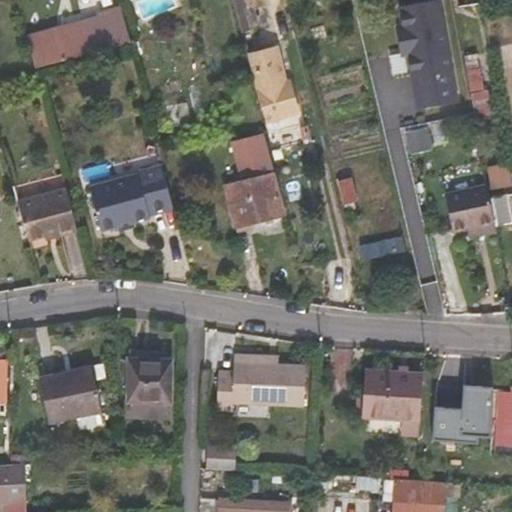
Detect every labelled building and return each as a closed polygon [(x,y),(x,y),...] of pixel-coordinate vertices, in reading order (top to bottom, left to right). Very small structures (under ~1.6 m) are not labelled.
[(438,2),(398,9),(402,28),(397,29),(401,50),(407,49),(417,105),(456,98),(438,2)] [(118,12),(99,17),(99,21),(107,51),(126,45),(118,12)] [(90,56),(107,51),(99,21),(83,25),(90,56)] [(274,72),(281,70),(276,48),(250,55),(267,119),(296,111),(289,83),(278,87),(274,72)] [(475,58),(469,58),(469,55),(463,56),(475,115),(491,112),(487,91),(484,92),(479,68),(476,68),(475,58)] [(156,125),(153,114),(146,115),(148,126),(156,125)] [(247,140),(256,179),(236,184),(246,224),(284,214),(273,173),(277,172),(269,141),(267,135),(247,140)] [(511,168),(511,161),(488,165),(492,187),(511,183),(511,168)] [(144,215),(143,212),(167,207),(157,165),(134,169),(135,173),(95,182),(106,223),(112,221),(128,218),(144,215)] [(357,200),(351,176),(337,180),(343,204),(357,200)] [(87,184),(95,225),(106,223),(95,182),(87,184)] [(226,187),(236,226),(246,224),(236,184),(226,187)] [(452,228),(468,226),(494,221),(489,196),(487,184),(446,192),(452,228)] [(77,230),(66,186),(40,192),(51,233),(59,231),(60,234),(77,230)] [(51,233),(40,192),(17,197),(29,237),(51,233)] [(495,224),(511,221),(511,220),(507,193),(489,196),(494,221),(495,224)] [(496,230),(495,224),(494,221),(468,226),(469,235),(496,230)] [(362,246),(364,256),(405,249),(402,238),(362,246)] [(437,281),(435,261),(420,262),(422,282),(437,281)] [(170,348),(129,346),(129,354),(149,355),(149,359),(170,359),(170,348)] [(303,405),(305,364),(277,363),(251,361),(251,352),(234,352),(233,369),(218,369),(217,405),(233,406),(233,401),(303,405)] [(277,363),(278,353),(251,352),(251,361),(277,363)] [(128,415),(168,416),(170,359),(149,359),(149,355),(129,354),(128,415)] [(91,363),(62,369),(63,374),(65,379),(93,373),(91,363)] [(405,418),(420,419),(421,417),(423,375),(365,372),(362,416),(405,418)] [(48,421),(101,410),(93,373),(65,379),(63,374),(39,379),(48,421)] [(462,405),(434,403),(432,436),(479,439),(479,432),(492,433),(493,386),(477,385),(477,389),(463,389),(462,405)] [(511,434),(511,429),(511,397),(506,396),(503,433),(511,434)] [(424,433),(426,417),(421,417),(420,419),(405,418),(405,431),(424,433)] [(235,469),(236,447),(208,446),(207,468),(235,469)] [(6,511),(27,511),(24,463),(9,464),(0,464),(0,501),(6,501),(6,511)] [(386,478),(385,501),(392,502),(394,479),(386,478)] [(444,511),(446,482),(394,479),(392,502),(391,511),(444,511)] [(222,499),(220,511),(285,511),(287,504),(222,499)]
